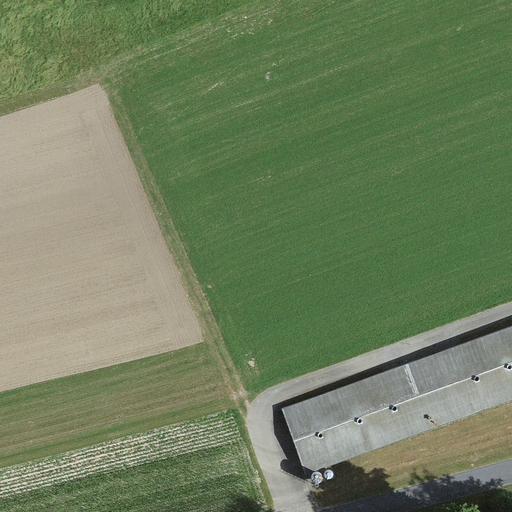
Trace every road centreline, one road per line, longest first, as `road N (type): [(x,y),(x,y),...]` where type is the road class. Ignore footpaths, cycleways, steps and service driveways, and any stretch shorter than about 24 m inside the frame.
road 1 (track): [(511,310),(268,401),(261,426),(290,511)]
road 2 (unclassified): [(511,469),(361,511)]
